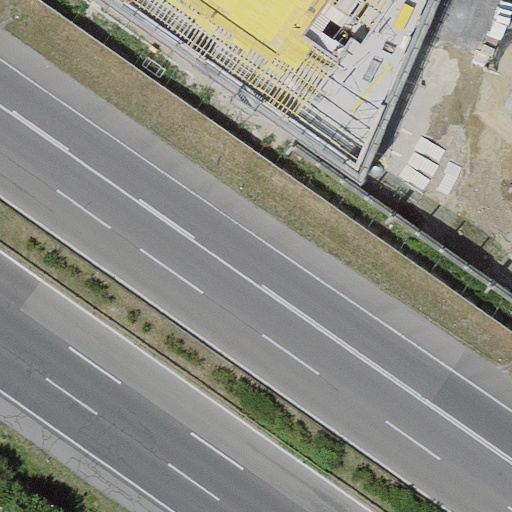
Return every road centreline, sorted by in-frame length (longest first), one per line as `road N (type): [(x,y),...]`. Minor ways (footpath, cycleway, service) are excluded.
road 1 (motorway): [(511,485),(0,127)]
road 2 (motorway): [(0,323),(269,511)]
